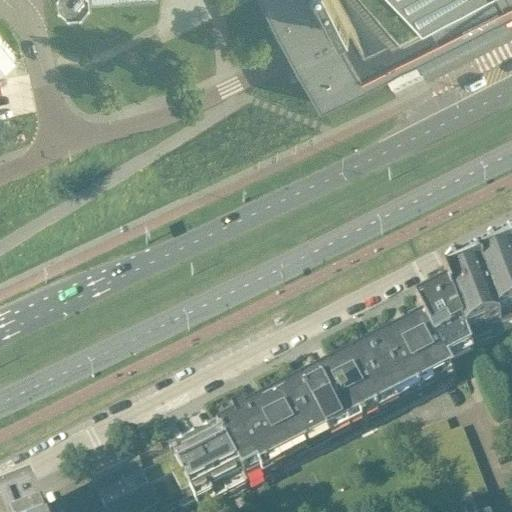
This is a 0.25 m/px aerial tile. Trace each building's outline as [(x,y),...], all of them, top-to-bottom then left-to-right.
[(268,0),(279,20),(282,27),(289,40),(293,47),(296,54),(301,65),(304,71),(305,73),(321,105),(383,74),(370,49),(366,41),(351,10),(362,5),(374,0),(377,8),(389,31),(398,27),(398,28),(468,0),(268,0)] [(398,27),(389,31),(379,12),(374,0),(362,5),(351,10),(357,23),(366,41),(380,35),(384,42),(370,49),(383,74),(393,92),(511,29),(511,0),(468,0),(398,28),(398,27)] [(370,49),(384,42),(380,35),(366,41),(370,49)] [(511,260),(509,253),(477,269),(499,327),(500,331),(502,335),(511,331),(511,260)] [(491,343),(488,336),(500,331),(499,327),(477,269),(443,287),(445,290),(466,345),(469,352),(491,343)] [(409,334),(397,340),(370,354),(399,411),(453,383),(448,373),(460,368),(433,297),(434,296),(433,292),(427,295),(433,305),(402,320),(409,334)] [(368,356),(322,379),(301,389),(301,388),(298,389),(299,391),(329,448),(399,411),(370,354),(369,353),(367,354),(368,356)] [(299,391),(253,415),(219,432),(218,430),(215,432),(217,435),(246,490),(329,448),(299,391)] [(422,432),(422,433),(427,444),(435,442),(449,436),(444,423),(422,432)] [(427,444),(422,433),(403,440),(428,503),(426,504),(428,511),(458,511),(460,511),(461,511),(456,497),(451,483),(445,469),(440,456),(435,442),(427,444)] [(449,436),(435,442),(440,456),(462,447),(456,434),(449,436)] [(246,490),(217,435),(214,436),(212,436),(210,436),(208,436),(207,437),(205,437),(203,439),(202,440),(201,441),(200,443),(189,449),(188,449),(187,449),(185,449),(183,449),(181,450),(179,451),(178,452),(177,453),(175,454),(174,456),(170,459),(195,508),(197,507),(199,511),(210,511),(230,502),(247,493),(246,490)] [(462,447),(440,456),(445,469),(467,461),(462,447)] [(155,467),(136,476),(154,511),(186,511),(195,508),(170,459),(168,460),(163,458),(156,462),(155,467)] [(467,461),(445,469),(451,483),(472,474),(467,461)] [(472,474),(451,483),(456,497),(478,488),(472,474)] [(154,511),(136,476),(93,498),(99,511),(154,511)] [(478,488),(456,497),(461,511),(483,502),(478,488)] [(99,511),(93,498),(83,502),(74,506),(61,511),(99,511)] [(486,511),(483,502),(461,511),(460,511),(486,511)]
